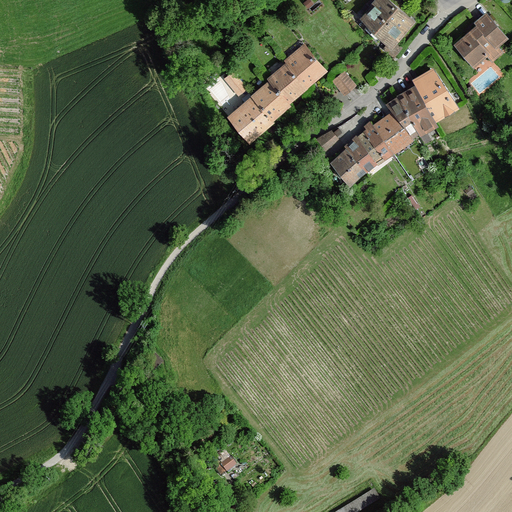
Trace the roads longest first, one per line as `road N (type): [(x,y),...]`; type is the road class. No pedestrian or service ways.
road 1 (unclassified): [(453,4),(361,103),(242,193)]
road 2 (track): [(242,193),(165,268),(114,367)]
road 3 (track): [(114,367),(75,440),(0,491)]
road 4 (track): [(205,511),(114,367)]
